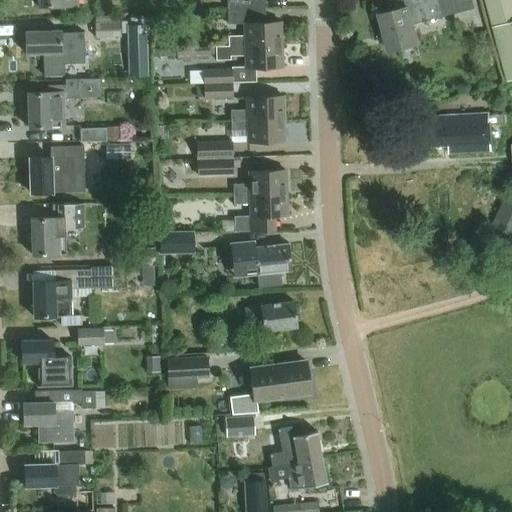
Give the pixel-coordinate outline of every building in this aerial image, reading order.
[(226,0),(227,9),(257,8),(256,0),(226,0)] [(413,24),(443,17),(475,8),(472,0),(391,0),(395,10),(379,14),(388,51),(417,44),(413,24)] [(511,0),(485,0),(507,81),(511,79),(511,0)] [(244,23),(244,35),(228,36),(228,46),(282,44),(281,22),(257,23),(257,8),(227,9),(228,24),(244,23)] [(96,36),(121,34),(120,18),(95,20),(96,36)] [(131,53),(132,61),(146,61),(146,53),(145,27),(130,27),(131,53)] [(26,54),(43,53),(43,62),(44,76),(64,75),(64,62),(84,61),(83,32),(60,33),(59,30),(25,31),(26,54)] [(230,60),(230,56),(245,56),(245,68),(282,67),(282,44),(228,46),(215,47),(216,60),(230,60)] [(176,58),(209,57),(208,49),(176,51),(176,48),(153,49),(153,57),(176,56),(176,58)] [(203,84),(231,83),(231,68),(203,70),(203,84)] [(64,127),(64,100),(65,100),(65,98),(99,97),(99,80),(65,80),(65,85),(48,86),(48,93),(27,93),(28,128),(64,127)] [(231,83),(203,84),(203,86),(195,86),(196,97),(204,97),(204,99),(232,97),(231,83)] [(231,111),(231,121),(284,119),(283,97),(246,98),(247,110),(231,111)] [(489,114),(412,118),(414,148),(450,146),(450,153),(492,151),(491,147),(506,146),(504,115),(489,116),(489,114)] [(284,119),(231,121),(231,131),(247,130),(247,143),(285,142),(284,119)] [(105,128),(80,129),(80,142),(106,141),(105,128)] [(110,157),(131,155),(130,142),(109,144),(110,157)] [(196,142),(197,159),(232,158),(231,142),(196,142)] [(50,158),(29,159),(30,194),(52,193),(74,192),(74,166),(84,165),(83,146),(50,147),(50,158)] [(232,159),(197,160),(197,177),(232,176),(232,159)] [(233,185),(233,194),(286,193),(286,171),(249,172),(249,184),(233,185)] [(234,232),(261,231),(275,231),(275,216),(287,216),(286,193),(233,194),(233,205),(249,204),(250,216),(234,217),(234,232)] [(495,220),(508,227),(511,218),(511,198),(507,196),(495,220)] [(32,255),(54,254),(66,254),(65,228),(84,228),(83,204),(57,205),(57,216),(53,216),(53,218),(31,218),(32,255)] [(159,233),(159,253),(194,252),(194,232),(159,233)] [(258,288),(282,286),(280,272),(290,271),(287,245),(253,248),(253,249),(245,250),(244,243),(230,244),(233,277),(257,275),(258,288)] [(90,289),(112,288),(111,268),(90,268),(90,270),(77,271),(54,271),(54,282),(33,283),(33,317),(55,317),(71,316),(71,289),(77,289),(90,289)] [(263,332),(297,328),(293,301),(259,306),(259,307),(243,309),(245,320),(261,318),(263,332)] [(77,345),(112,343),(112,331),(103,331),(103,328),(77,329),(77,345)] [(218,334),(219,351),(237,349),(236,332),(218,334)] [(22,363),(37,362),(38,387),(71,386),(71,357),(52,357),(52,340),(22,341),(22,363)] [(208,378),(207,356),(166,359),(167,390),(197,388),(197,379),(208,378)] [(257,413),(256,401),(309,394),(305,361),(249,369),(253,394),(229,397),(231,415),(257,413)] [(95,408),(95,406),(104,406),(103,391),(81,391),(81,390),(38,391),(38,403),(23,403),(23,425),(38,425),(38,443),(73,442),(72,410),(53,411),(53,404),(81,403),(81,408),(95,408)] [(254,433),(253,415),(225,416),(226,434),(254,433)] [(267,454),(269,467),(321,457),(316,431),(290,436),(292,449),(267,454)] [(24,465),(25,487),(47,486),(54,486),(54,493),(57,496),(71,496),(75,492),(75,486),(78,486),(78,464),(91,463),(91,451),(58,452),(58,464),(53,464),(41,465),(24,465)] [(321,457),(269,467),(269,468),(283,465),(288,490),(326,483),(321,457)] [(219,479),(219,486),(227,490),(232,485),(232,478),(225,475),(219,479)] [(265,511),(264,480),(244,481),(245,511),(265,511)] [(317,511),(317,503),(301,504),(273,507),(273,511),(317,511)]
